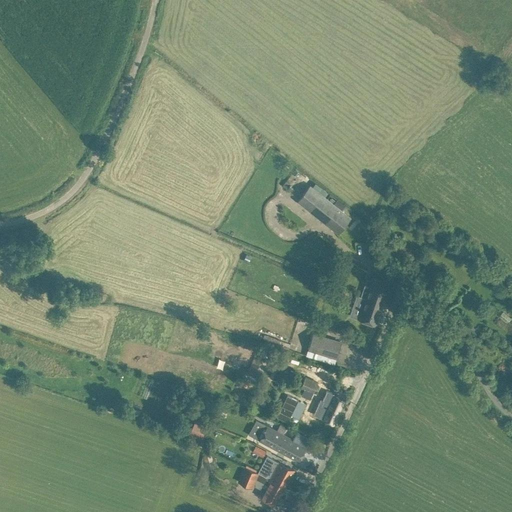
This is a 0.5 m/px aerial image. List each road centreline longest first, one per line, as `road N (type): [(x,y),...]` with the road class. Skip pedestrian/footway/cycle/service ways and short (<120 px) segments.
road 1 (unclassified): [(301,511),(397,304),(410,297),(511,411)]
road 2 (unclassified): [(0,224),(60,210),(78,197),(143,59),(157,0)]
